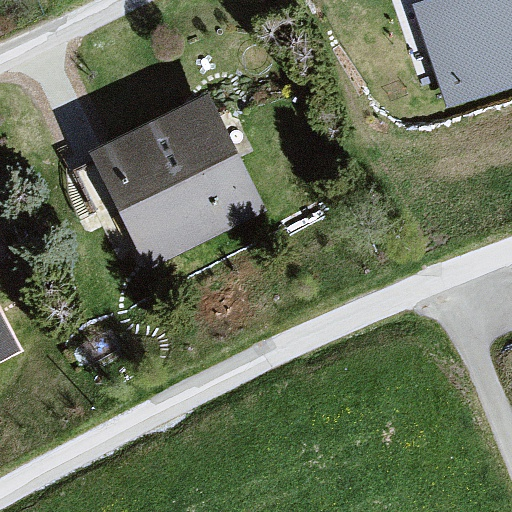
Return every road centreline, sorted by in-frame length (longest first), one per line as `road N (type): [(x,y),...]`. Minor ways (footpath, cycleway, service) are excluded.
road 1 (residential): [(0,495),(298,342),(511,251)]
road 2 (residential): [(0,67),(131,0)]
